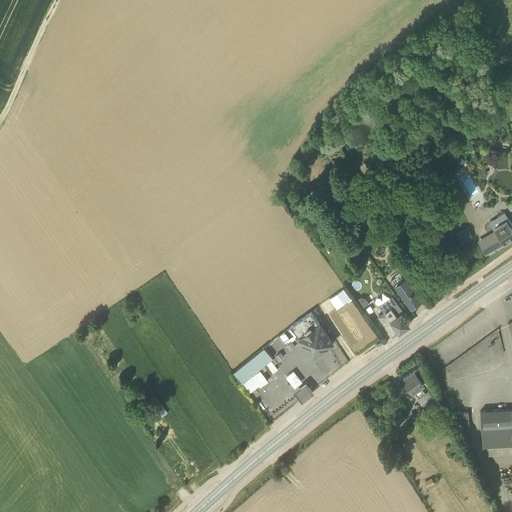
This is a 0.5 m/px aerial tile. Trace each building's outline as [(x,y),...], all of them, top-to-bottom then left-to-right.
[(355,172),(345,180),(354,192),(364,185),(355,172)] [(386,190),(392,184),(388,180),(382,187),(386,190)] [(409,204),(417,196),(409,189),(401,197),(409,204)] [(353,205),(347,197),(339,203),(345,212),(353,205)] [(497,216),(488,222),(495,233),(479,242),(485,253),(511,236),(511,227),(510,225),(511,224),(511,223),(504,212),(497,216)] [(467,227),(455,234),(461,244),(473,237),(467,227)] [(361,267),(368,262),(356,247),(349,252),(361,267)] [(396,285),(411,306),(421,298),(417,292),(420,290),(410,275),(396,285)] [(335,293),(342,304),(353,297),(345,286),(335,293)] [(511,292),(511,408),(511,409),(480,410),(482,447),(505,445),(511,445),(511,292)] [(410,324),(407,321),(401,313),(397,316),(388,303),(382,308),(384,311),(378,316),(393,336),(410,324)] [(291,326),(299,337),(298,337),(312,357),(333,342),(320,323),(311,311),(291,326)] [(298,345),(294,340),(290,343),(294,348),(298,345)] [(264,349),(241,368),(235,373),(243,383),(249,378),(248,376),(271,358),(264,349)] [(280,353),(275,357),(278,361),(283,357),(280,353)] [(437,403),(433,397),(429,390),(425,393),(421,386),(424,384),(423,382),(429,378),(420,366),(403,378),(422,405),(422,404),(427,410),(437,403)] [(289,378),(295,386),(301,382),(294,373),(289,378)] [(465,448),(471,447),(468,411),(451,412),(451,418),(465,448)] [(425,481),(429,488),(436,484),(431,478),(425,481)]
